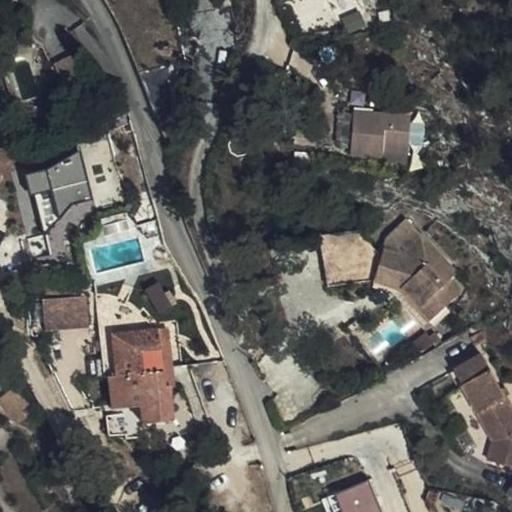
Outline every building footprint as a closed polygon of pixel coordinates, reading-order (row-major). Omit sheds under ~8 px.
[(384,154),(410,161),(420,127),(363,113),(351,154),(381,162),(384,154)] [(82,154),(27,168),(41,226),(97,212),(82,154)] [(412,273),(442,309),(467,285),(477,275),(440,237),(425,251),(404,244),(398,258),(382,236),(377,238),(335,246),(348,292),(390,278),(395,266),(412,273)] [(406,284),(435,315),(442,309),(412,273),(395,266),(390,278),(406,284)] [(290,285),(278,286),(281,304),(293,302),(290,285)] [(259,307),(281,304),(278,286),(256,290),(259,307)] [(87,295),(45,298),(46,327),(88,324),(87,295)] [(162,330),(115,334),(118,374),(109,375),(111,405),(141,403),(142,423),(177,420),(175,384),(166,385),(162,330)] [(436,359),(452,344),(444,336),(428,350),(436,359)] [(511,462),(511,401),(481,355),(455,373),(500,438),(495,460),(511,462)] [(35,410),(16,387),(0,400),(19,423),(35,410)] [(384,511),(374,479),(327,494),(332,511),(384,511)]
